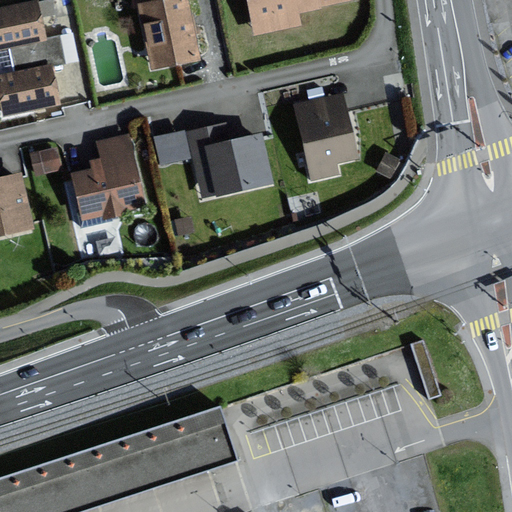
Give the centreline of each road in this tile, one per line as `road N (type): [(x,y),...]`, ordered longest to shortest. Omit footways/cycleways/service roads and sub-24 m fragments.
road 1 (secondary): [(146,349),(454,242)]
road 2 (tertiary): [(460,47),(461,159),(473,235)]
road 3 (residential): [(454,242),(511,412)]
road 4 (residential): [(146,349),(123,313),(109,307),(0,335)]
road 5 (secondary): [(0,400),(146,349)]
road 6 (tertiary): [(511,161),(460,47)]
